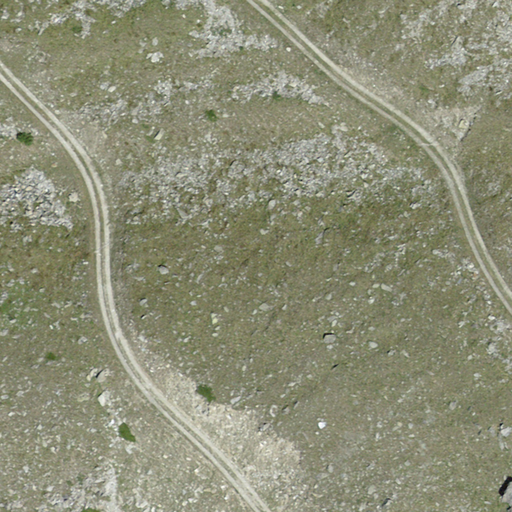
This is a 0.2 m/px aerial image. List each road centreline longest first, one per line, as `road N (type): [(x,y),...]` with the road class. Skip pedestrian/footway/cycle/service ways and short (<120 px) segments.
road 1 (track): [(273,511),(147,393),(125,302),(117,205),(0,54)]
road 2 (track): [(253,0),(439,147),(475,200),(511,284)]
